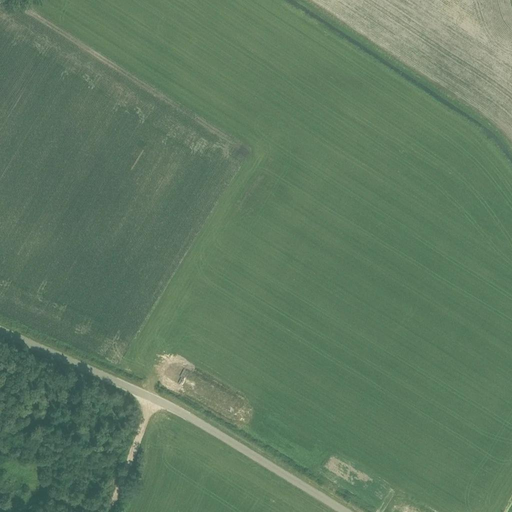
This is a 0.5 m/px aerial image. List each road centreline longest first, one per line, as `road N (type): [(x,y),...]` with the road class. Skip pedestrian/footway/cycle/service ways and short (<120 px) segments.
road 1 (unclassified): [(345,511),(155,398),(0,330)]
road 2 (track): [(155,398),(107,511)]
